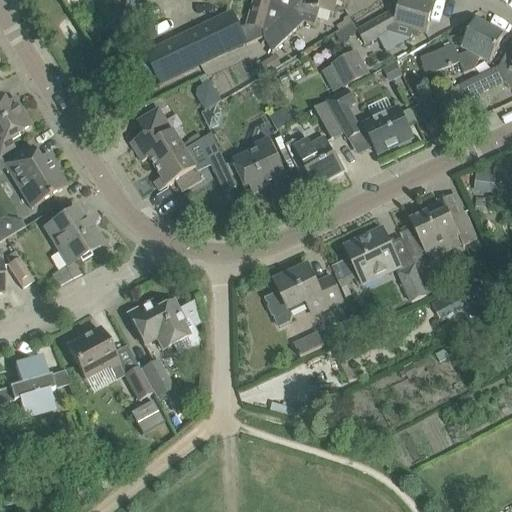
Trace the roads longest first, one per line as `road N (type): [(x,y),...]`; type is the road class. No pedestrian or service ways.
road 1 (residential): [(163,238),(220,252),(259,247),(511,133)]
road 2 (residential): [(0,4),(116,198),(163,238)]
road 3 (residential): [(0,330),(142,265),(163,238)]
road 4 (track): [(220,252),(222,415)]
road 5 (track): [(222,415),(103,511)]
